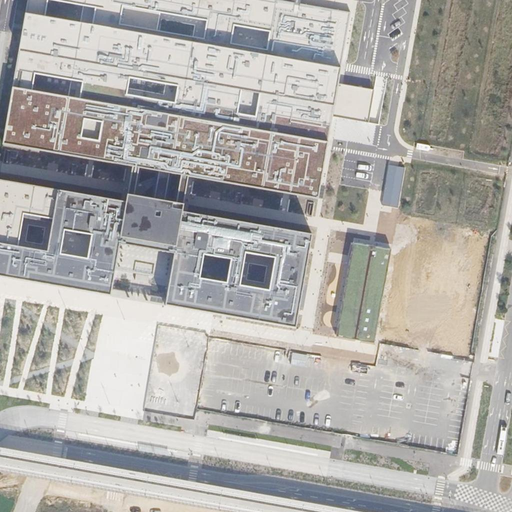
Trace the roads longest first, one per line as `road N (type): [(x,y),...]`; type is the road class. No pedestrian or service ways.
road 1 (tertiary): [(400,511),(0,439)]
road 2 (tertiary): [(511,316),(477,511)]
